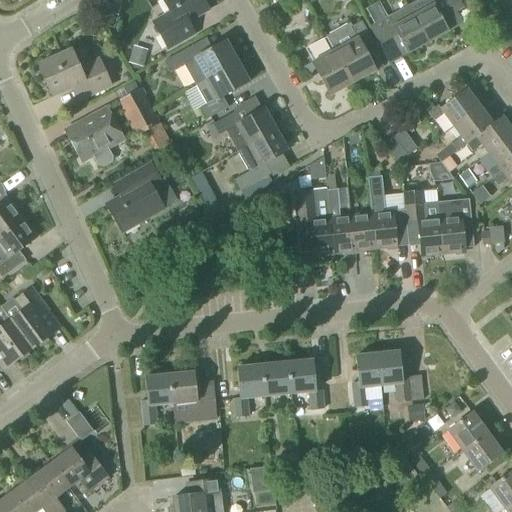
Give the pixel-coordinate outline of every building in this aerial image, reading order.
[(207,11),(201,0),(162,0),(171,15),(155,25),(150,30),(154,36),(161,35),(169,50),(194,36),(186,23),(207,11)] [(305,2),(304,0),(283,0),(278,3),(284,14),(305,2)] [(463,8),(458,0),(422,0),(408,8),(428,44),(448,32),(442,20),(463,8)] [(408,55),(428,44),(408,8),(375,27),(388,50),(401,43),(408,55)] [(371,43),(360,22),(350,28),(349,24),(325,36),(334,54),(336,52),(353,85),(376,72),(363,48),(371,43)] [(206,81),(237,64),(226,43),(211,52),(204,39),(163,63),(169,73),(183,65),(194,86),(205,80),(206,81)] [(79,71),(70,52),(39,66),(53,99),(78,87),(84,100),(110,89),(98,62),(79,71)] [(330,97),(353,85),(336,52),(334,54),(313,65),(330,97)] [(237,64),(206,81),(217,101),(248,84),(237,64)] [(453,127),(478,108),(465,91),(440,110),(437,106),(428,113),(433,121),(443,114),(453,127)] [(158,124),(145,99),(120,112),(134,138),(158,124)] [(491,126),(478,108),(453,127),(461,138),(450,146),(456,153),(465,145),(491,126)] [(112,159),(107,150),(123,141),(106,110),(64,133),(81,164),(92,158),(97,167),(102,168),(110,163),(112,159)] [(236,154),(276,132),(265,111),(241,125),(234,113),(206,128),(212,139),(225,133),(236,154)] [(186,117),(173,122),(178,137),(191,132),(186,117)] [(489,155),(511,137),(511,132),(501,118),(491,126),(465,145),(471,153),(482,144),(489,155)] [(393,138),(393,139),(406,157),(416,149),(403,131),(393,138)] [(276,132),(236,154),(247,175),(234,182),(239,192),(270,175),(264,165),(259,168),(259,167),(287,151),(276,132)] [(491,180),(511,164),(511,137),(489,155),(496,164),(486,172),(491,180)] [(393,139),(384,145),(400,167),(409,160),(406,157),(393,139)] [(445,160),(455,177),(466,171),(456,153),(445,160)] [(324,176),(323,159),(308,167),(310,181),(325,179),(324,176)] [(511,185),(511,164),(491,180),(497,187),(508,179),(511,185)] [(122,234),(163,210),(148,183),(158,178),(150,165),(126,179),(133,190),(106,206),(122,234)] [(370,215),(374,251),(395,249),(394,233),(406,232),(406,226),(404,212),(402,212),(392,213),(384,214),(380,178),(367,179),(370,215)] [(354,253),(350,217),(339,218),(336,190),(326,192),(329,219),(330,219),(334,255),(354,253)] [(443,256),(439,221),(437,204),(421,205),(420,192),(401,194),(402,212),(404,212),(406,226),(417,224),(422,259),(443,256)] [(309,221),(316,221),(313,193),(294,195),(297,223),(309,222),(309,221)] [(211,194),(199,200),(209,217),(220,211),(211,194)] [(0,237),(24,220),(9,200),(0,206),(0,237)] [(354,253),(374,251),(370,215),(350,217),(354,253)] [(439,221),(443,256),(465,254),(461,218),(439,221)] [(312,257),(334,255),(330,219),(329,219),(316,221),(309,221),(309,222),(312,257)] [(0,237),(0,249),(7,260),(0,264),(0,276),(1,279),(25,261),(19,253),(38,239),(24,220),(0,237)] [(492,245),(504,244),(501,228),(489,230),(492,245)] [(32,351),(60,330),(32,291),(16,303),(24,313),(11,322),(11,323),(32,351)] [(0,367),(3,372),(32,351),(11,323),(11,322),(0,330),(0,367)] [(398,354),(376,356),(376,358),(380,388),(394,387),(396,404),(410,403),(423,401),(420,376),(401,378),(398,354)] [(357,383),(338,385),(340,410),(367,407),(365,390),(380,388),(376,358),(376,356),(354,358),(357,383)] [(335,409),(333,390),(314,392),(311,363),(287,365),(287,367),(289,395),(306,394),(308,412),(335,409)] [(287,367),(287,365),(260,368),(263,398),(271,397),(289,395),(287,367)] [(239,399),(232,400),(233,419),(248,418),(246,399),(263,398),(260,368),(236,370),(239,399)] [(169,377),(172,406),(188,405),(190,423),(205,422),(203,397),(195,397),(193,375),(169,377)] [(154,408),(172,406),(169,377),(144,379),(146,403),(141,404),(143,428),(156,427),(154,408)] [(453,403),(444,410),(451,419),(460,412),(453,403)] [(461,452),(487,434),(472,414),(447,432),(461,452)] [(487,434),(461,452),(476,473),(502,454),(487,434)] [(50,465),(69,490),(79,483),(87,495),(97,488),(108,480),(90,455),(80,463),(71,450),(50,465)] [(296,454),(277,457),(279,472),(298,469),(296,454)] [(423,480),(431,474),(416,454),(408,460),(423,480)] [(420,480),(406,462),(397,468),(412,487),(420,480)] [(64,511),(56,500),(69,490),(50,465),(30,480),(54,511),(64,511)] [(503,510),(511,503),(511,471),(488,489),(503,510)] [(431,474),(423,480),(438,500),(446,494),(431,474)] [(54,511),(30,480),(9,495),(21,511),(38,511),(42,510),(43,511),(54,511)] [(173,511),(204,511),(204,506),(220,505),(218,495),(217,482),(186,486),(187,498),(172,499),(173,511)] [(21,511),(9,495),(0,501),(0,511),(21,511)] [(446,511),(458,511),(459,511),(464,507),(458,499),(445,509),(446,511)] [(511,511),(511,503),(503,510),(504,511),(511,511)]
